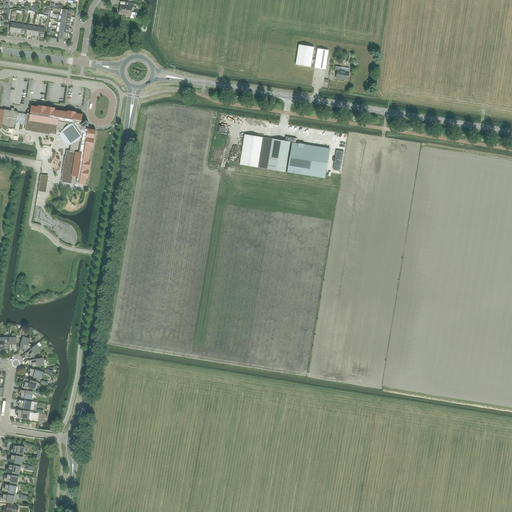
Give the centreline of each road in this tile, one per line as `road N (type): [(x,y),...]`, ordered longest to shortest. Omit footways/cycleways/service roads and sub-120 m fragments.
road 1 (tertiary): [(511,132),(179,78)]
road 2 (tertiary): [(82,407),(130,115)]
